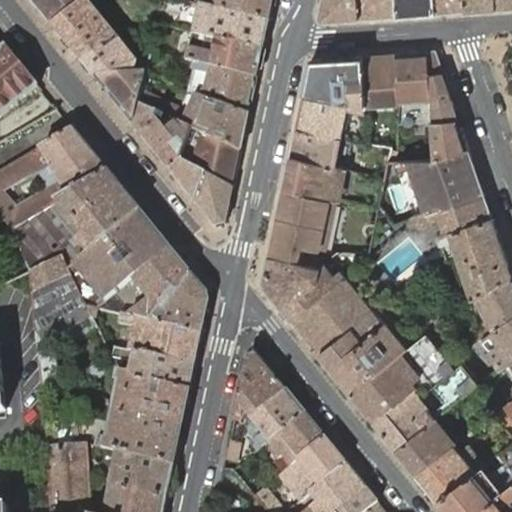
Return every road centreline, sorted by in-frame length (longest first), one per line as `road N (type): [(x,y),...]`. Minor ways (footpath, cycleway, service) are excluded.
road 1 (tertiary): [(234,289),(0,0)]
road 2 (tertiary): [(421,511),(234,289)]
road 3 (tertiary): [(290,34),(234,289)]
road 4 (tertiary): [(234,289),(184,511)]
road 5 (residential): [(290,34),(466,28)]
road 6 (residential): [(511,176),(466,28)]
